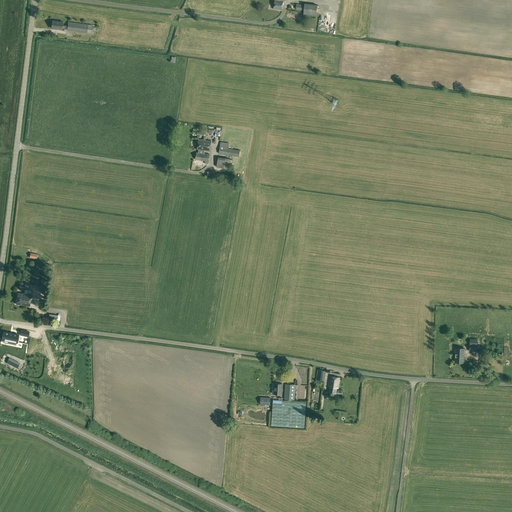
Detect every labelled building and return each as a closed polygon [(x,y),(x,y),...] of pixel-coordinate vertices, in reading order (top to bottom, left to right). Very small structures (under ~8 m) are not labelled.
[(282,10),(283,1),(278,0),(274,0),(273,9),(282,10)] [(304,5),(304,10),(303,12),(303,13),(303,15),(316,16),(317,5),(304,3),(304,5)] [(67,29),(67,30),(92,34),(92,32),(93,27),(93,25),(68,22),(67,26),(63,25),(63,22),(52,21),(51,28),(62,30),(62,29),(67,29)] [(197,149),(199,150),(204,150),(210,151),(211,141),(206,140),(206,137),(204,137),(203,140),(198,139),(197,149)] [(239,157),(240,150),(228,148),(229,143),(220,142),(219,154),(239,157)] [(204,150),(199,150),(199,153),(196,152),(195,159),(205,161),(205,163),(208,164),(210,154),(203,153),(204,150)] [(228,169),(229,159),(229,158),(218,157),(216,167),(228,169)] [(17,293),(16,304),(29,306),(31,295),(17,293)] [(17,342),(18,335),(4,332),(2,339),(9,341),(8,344),(14,345),(15,342),(17,342)] [(455,362),(463,363),(464,353),(464,354),(465,349),(455,348),(455,354),(456,354),(455,362)] [(9,358),(7,362),(17,368),(20,363),(9,358)] [(316,380),(320,380),(325,381),(326,371),(317,370),(316,380)] [(340,378),(330,376),(328,387),(329,387),(328,392),(336,394),(337,388),(338,388),(340,378)] [(272,390),(272,393),(274,393),(274,394),(282,395),(282,384),(274,383),(274,390),(272,390)] [(288,400),(291,400),(294,400),(295,384),(285,384),(284,399),(288,400)] [(311,388),(310,396),(320,396),(320,388),(311,388)] [(291,401),(291,400),(288,400),(288,401),(273,400),(271,425),(304,428),(306,402),(291,401)]
